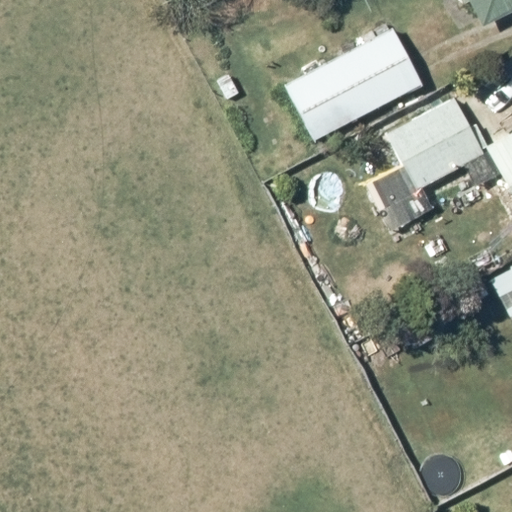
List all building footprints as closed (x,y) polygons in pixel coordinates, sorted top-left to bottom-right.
[(511,0),(462,0),(474,23),(511,4),(511,0)] [(420,82),(389,24),(279,82),(309,140),(420,82)] [(382,132),(400,164),(362,185),(388,233),(434,209),(420,183),(475,153),(511,222),(511,124),(474,145),(448,96),(382,132)] [(511,264),(488,277),(511,324),(511,264)] [(408,384),(387,343),(360,357),(381,398),(408,384)] [(432,436),(408,448),(429,490),(452,478),(432,436)]
